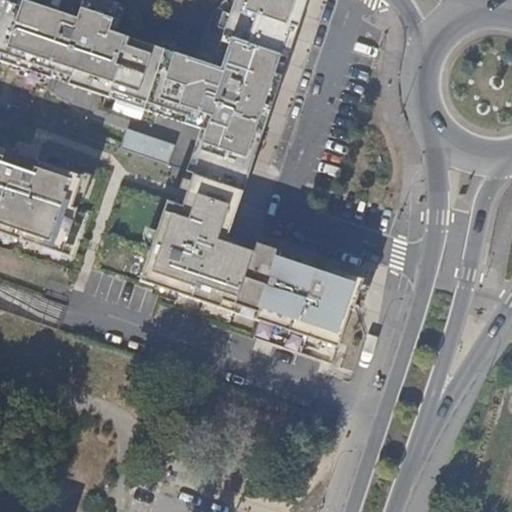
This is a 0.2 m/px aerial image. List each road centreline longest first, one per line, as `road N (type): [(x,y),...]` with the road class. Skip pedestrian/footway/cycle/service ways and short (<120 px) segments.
road 1 (secondary): [(445,139),(430,263),(348,511)]
road 2 (secondary): [(397,511),(484,206),(511,167)]
road 3 (secondary): [(412,511),(449,406),(511,310)]
